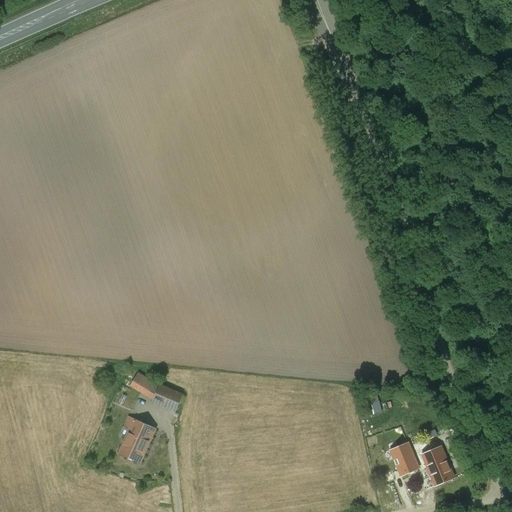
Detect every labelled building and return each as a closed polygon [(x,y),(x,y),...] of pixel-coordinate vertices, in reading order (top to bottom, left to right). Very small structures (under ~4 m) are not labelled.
[(138,374),(131,386),(138,390),(145,378),(138,374)] [(162,388),(145,378),(138,390),(155,400),(162,388)] [(179,406),(163,397),(155,410),(170,419),(176,411),(179,406)] [(155,428),(128,417),(124,427),(130,429),(129,431),(150,441),(155,428)] [(150,441),(129,431),(119,453),(140,463),(150,441)] [(408,444),(390,451),(401,476),(418,469),(408,444)] [(441,447),(422,455),(426,465),(428,465),(436,485),(435,486),(454,478),(453,478),(444,458),(445,457),(441,447)]
